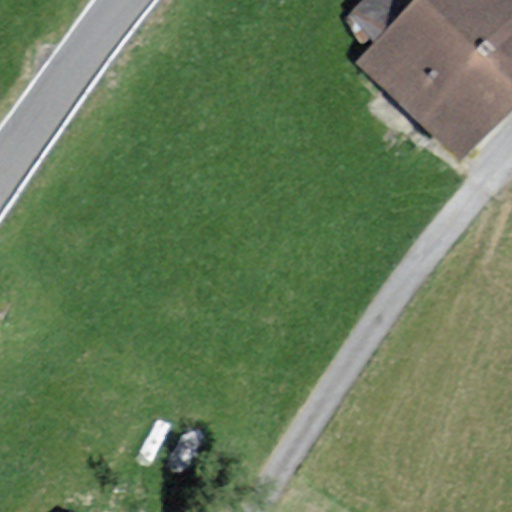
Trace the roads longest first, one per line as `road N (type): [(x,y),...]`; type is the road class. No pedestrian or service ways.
road 1 (residential): [(249,511),(324,396),(511,145)]
road 2 (unclassified): [(0,170),(131,0)]
